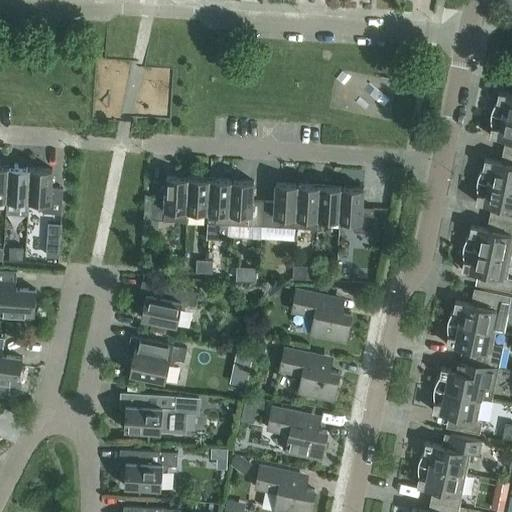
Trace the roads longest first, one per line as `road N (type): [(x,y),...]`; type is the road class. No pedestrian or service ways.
road 1 (residential): [(475,30),(0,4)]
road 2 (residential): [(446,169),(0,139)]
road 3 (residential): [(350,511),(389,299),(428,251),(446,169)]
road 4 (residential): [(42,415),(71,278),(112,285),(84,430)]
road 5 (residential): [(446,169),(475,30)]
